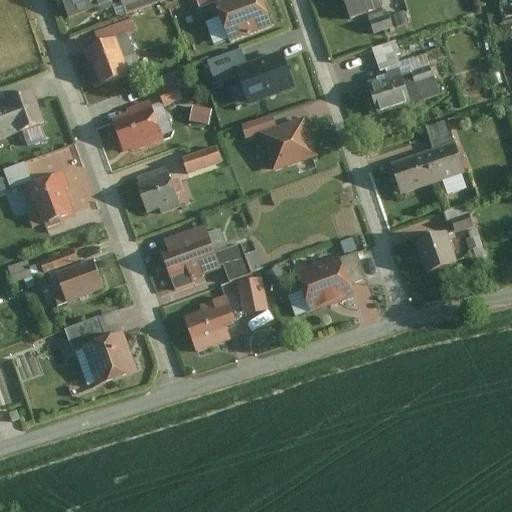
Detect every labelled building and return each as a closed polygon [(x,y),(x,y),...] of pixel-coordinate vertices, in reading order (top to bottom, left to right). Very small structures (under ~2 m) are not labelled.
[(120,0),(62,0),(69,19),(91,11),(93,16),(123,5),(120,0)] [(120,0),(123,5),(127,16),(170,0),(120,0)] [(266,0),(227,0),(217,4),(233,48),(278,31),(266,0)] [(343,0),(351,24),(383,14),(379,0),(343,0)] [(132,21),(96,34),(100,46),(119,40),(137,33),(132,21)] [(100,46),(89,50),(103,89),(133,79),(119,40),(100,46)] [(385,83),(369,88),(375,104),(368,107),(372,119),(441,96),(428,56),(410,62),(400,65),(398,59),(403,57),(398,43),(375,51),(385,83)] [(239,71),(248,68),(242,51),(208,62),(216,85),(241,76),(239,71)] [(251,103),(293,88),(282,56),(248,68),(239,71),(241,76),(251,103)] [(175,75),(156,82),(164,107),(184,100),(175,75)] [(0,105),(0,104),(0,143),(43,128),(32,94),(0,105)] [(129,115),(112,120),(123,154),(165,141),(152,103),(128,111),(129,115)] [(196,106),(194,121),(213,124),(216,109),(196,106)] [(248,143),(262,138),(274,176),(321,161),(308,121),(279,131),(275,117),(243,128),(248,143)] [(435,152),(389,168),(400,200),(473,174),(453,119),(426,128),(435,152)] [(220,148),(183,159),(188,176),(225,165),(220,148)] [(28,164),(5,172),(13,193),(30,187),(29,183),(34,182),(28,164)] [(169,168),(134,180),(147,219),(185,207),(180,194),(187,192),(182,178),(174,181),(169,168)] [(34,182),(29,183),(30,187),(44,226),(77,215),(62,172),(34,182)] [(208,226),(156,245),(173,291),(225,273),(208,226)] [(457,231),(418,243),(432,286),(459,277),(453,259),(465,256),(457,231)] [(242,246),(221,253),(230,282),(252,275),(242,246)] [(75,247),(39,262),(45,277),(81,261),(75,247)] [(347,258),(297,275),(312,319),(362,302),(347,258)] [(97,261),(50,278),(61,307),(107,290),(97,261)] [(28,262),(9,269),(15,285),(39,276),(36,268),(31,270),(28,262)] [(264,285),(226,297),(231,317),(270,306),(264,285)] [(203,309),(181,317),(195,353),(227,341),(213,303),(202,307),(203,309)] [(75,355),(87,351),(92,366),(83,369),(91,393),(139,377),(125,332),(108,338),(101,319),(67,330),(75,355)]
